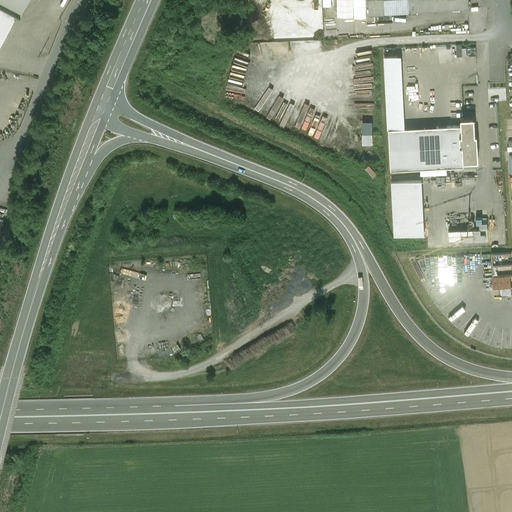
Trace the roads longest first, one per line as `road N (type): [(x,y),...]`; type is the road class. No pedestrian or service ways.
road 1 (trunk): [(136,132),(300,193),(343,229),(363,273),(352,340),(319,377),(276,395),(159,407)]
road 2 (trunk): [(0,423),(227,418),(511,398)]
road 3 (trunk): [(511,377),(458,365),(434,350),(396,307),(357,235),(310,190),(104,101)]
road 4 (trunk): [(511,388),(159,407)]
road 5 (secondary): [(0,424),(79,160)]
road 6 (residential): [(85,0),(22,146),(0,177)]
road 7 (unknown): [(496,45),(426,38),(371,43),(326,59)]
road 8 (trunk): [(159,407),(0,409)]
